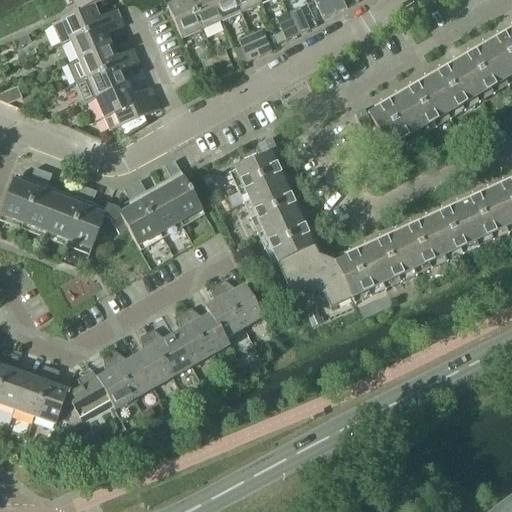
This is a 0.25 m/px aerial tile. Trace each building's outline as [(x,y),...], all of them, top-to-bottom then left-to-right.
[(70,0),(74,9),(77,15),(94,8),(110,1),(109,0),(70,0)] [(203,31),(189,0),(178,0),(180,3),(168,8),(182,40),(203,31)] [(189,0),(203,31),(222,23),(212,0),(189,0)] [(212,0),(222,23),(242,14),(235,0),(212,0)] [(235,0),(242,14),(262,5),(259,0),(235,0)] [(335,15),(329,0),(313,0),(323,20),(335,15)] [(342,0),(329,0),(335,15),(347,9),(342,0)] [(62,47),(71,43),(121,21),(117,12),(99,20),(94,8),(77,15),(53,25),(62,47)] [(300,9),(288,14),(298,36),(310,31),(300,9)] [(298,36),(288,14),(277,19),(286,41),(298,36)] [(71,43),(80,62),(112,48),(107,36),(124,28),(121,21),(71,43)] [(263,31),(251,36),(261,57),(272,52),(263,31)] [(405,92),(406,94),(393,102),(392,100),(377,108),(378,110),(369,116),(389,151),(511,79),(511,31),(509,34),(508,32),(493,40),(495,42),(479,52),(477,49),(462,58),(463,60),(451,68),(450,66),(435,74),(436,77),(421,86),(419,83),(405,92)] [(261,57),(251,36),(239,41),(248,62),(261,57)] [(31,44),(28,37),(16,42),(19,49),(31,44)] [(80,62),(88,81),(138,59),(134,51),(117,59),(112,48),(80,62)] [(225,52),(214,57),(224,79),(235,74),(225,52)] [(224,79),(214,57),(202,63),(211,84),(224,79)] [(88,81),(97,101),(129,87),(124,75),(141,67),(138,59),(88,81)] [(129,87),(97,101),(105,120),(114,116),(120,128),(122,127),(125,135),(125,136),(147,123),(146,122),(146,123),(144,118),(161,110),(151,89),(134,96),(129,87)] [(19,102),(14,91),(3,95),(8,107),(19,102)] [(354,117),(361,129),(363,130),(366,131),(368,130),(369,129),(371,126),(371,124),(370,122),(364,111),(354,117)] [(265,159),(272,155),(277,153),(272,141),(260,147),(259,151),(261,156),(265,159)] [(254,151),(242,157),(245,165),(258,159),(254,151)] [(276,164),(272,155),(265,159),(236,172),(293,296),(306,289),(325,297),(331,310),(511,227),(511,179),(496,187),(497,191),(484,197),(482,193),(466,201),(468,204),(452,211),(450,208),(435,215),(437,218),(422,225),(421,221),(405,229),(407,232),(391,240),(389,236),(373,243),(375,247),(361,253),(359,249),(344,256),(346,260),(337,264),(318,257),(310,241),(314,239),(307,224),(303,226),(296,210),(299,208),(292,192),(289,194),(283,180),(286,179),(279,163),(276,164)] [(165,168),(172,180),(181,175),(174,163),(165,168)] [(30,183),(38,186),(43,174),(35,171),(30,183)] [(43,174),(38,186),(47,190),(52,177),(43,174)] [(209,176),(202,179),(207,188),(213,185),(209,176)] [(120,217),(128,232),(137,248),(202,212),(184,180),(120,217)] [(1,217),(92,252),(105,218),(13,183),(1,217)] [(140,183),(132,188),(139,199),(147,195),(140,183)] [(75,200),(84,203),(88,191),(80,188),(75,200)] [(139,199),(132,188),(124,192),(131,204),(139,199)] [(88,191),(84,203),(92,207),(97,194),(88,191)] [(120,237),(128,232),(120,217),(112,214),(110,220),(120,237)] [(226,283),(218,287),(243,331),(263,320),(244,287),(236,292),(226,283)] [(205,309),(209,317),(211,316),(225,342),(226,341),(243,331),(218,287),(213,290),(215,304),(205,309)] [(192,311),(185,315),(209,358),(229,346),(226,341),(225,342),(211,316),(209,317),(203,320),(192,311)] [(316,313),(307,317),(313,328),(322,324),(316,313)] [(181,332),(173,337),(191,368),(209,358),(185,315),(179,318),(181,332)] [(154,332),(148,335),(173,378),(191,368),(173,337),(165,341),(154,332)] [(143,354),(135,358),(153,389),(173,378),(148,335),(141,340),(143,354)] [(0,382),(10,356),(4,354),(0,357),(0,382)] [(116,354),(110,357),(134,399),(153,389),(135,358),(127,362),(116,354)] [(0,382),(0,405),(13,410),(26,375),(18,372),(18,358),(10,356),(0,382)] [(105,375),(97,379),(112,406),(114,410),(134,399),(110,357),(103,361),(105,375)] [(13,410),(33,417),(51,369),(43,367),(33,377),(26,375),(13,410)] [(56,420),(67,390),(58,387),(58,372),(51,369),(33,417),(54,425),(56,420)] [(67,390),(56,420),(68,424),(71,428),(80,422),(81,423),(112,406),(97,379),(93,372),(76,381),(78,384),(75,386),(69,384),(67,390)] [(152,409),(142,414),(146,423),(156,418),(152,409)]
